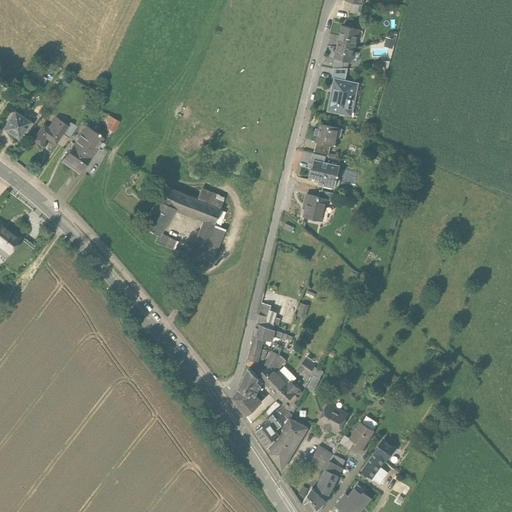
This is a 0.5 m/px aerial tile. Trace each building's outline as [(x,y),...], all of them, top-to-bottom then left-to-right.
[(362,5),(352,3),(349,12),(359,15),(362,5)] [(358,29),(343,25),(339,42),(354,46),(356,40),(360,41),(361,38),(360,38),(362,31),(358,30),(358,29)] [(354,46),(339,42),(335,59),(349,62),(351,63),(351,61),(356,63),(357,56),(352,54),(354,46)] [(349,62),(335,59),(333,68),(334,69),(347,69),(349,62)] [(347,69),(334,69),(332,79),(336,80),(345,82),(347,69)] [(345,82),(336,80),(335,88),(335,89),(334,94),(332,94),(331,94),(329,102),(330,103),(329,110),(347,114),(351,94),(355,94),(357,84),(345,82)] [(16,93),(11,90),(5,100),(10,103),(16,93)] [(33,124),(15,112),(4,128),(18,138),(22,133),(25,135),(33,124)] [(105,125),(116,132),(122,121),(111,114),(105,125)] [(68,126),(56,118),(48,128),(43,125),(33,140),(41,145),(47,136),(50,138),(49,139),(56,144),(62,134),(68,126)] [(68,126),(62,134),(69,138),(77,126),(70,122),(68,126)] [(335,127),(321,124),(316,142),(330,146),(334,147),(336,138),(333,137),(335,127)] [(103,138),(87,127),(80,136),(97,147),(103,138)] [(80,136),(62,161),(69,166),(71,163),(81,171),(91,157),(97,148),(97,147),(80,136)] [(330,146),(316,142),(314,153),(326,156),(328,156),(330,146)] [(102,151),(97,148),(91,157),(96,160),(102,151)] [(340,166),(324,162),(326,156),(314,153),(313,153),(310,164),(312,165),(308,181),(310,181),(311,178),(315,179),(314,182),(323,184),(323,187),(334,189),(337,180),(338,180),(339,176),(338,176),(339,168),(340,166)] [(357,172),(339,168),(338,176),(339,176),(338,180),(337,180),(334,189),(323,187),(322,191),(335,194),(336,189),(344,184),(355,186),(358,174),(357,172)] [(186,196),(165,187),(157,200),(175,210),(180,212),(186,196)] [(222,199),(201,190),(197,200),(218,209),(222,199)] [(322,191),(320,191),(319,197),(326,199),(326,200),(333,201),(335,194),(322,191)] [(319,197),(306,194),(304,202),(307,203),(304,217),(321,221),(326,200),(326,199),(319,197)] [(204,220),(189,256),(199,260),(199,259),(213,226),(220,209),(218,209),(197,200),(186,196),(180,212),(204,220)] [(175,210),(157,200),(141,226),(158,235),(159,236),(175,210)] [(13,234),(0,223),(0,253),(6,258),(21,239),(13,234)] [(294,228),(285,224),(283,229),(292,233),(294,228)] [(213,226),(199,259),(211,264),(225,231),(213,226)] [(6,258),(3,262),(16,272),(35,247),(15,232),(13,234),(21,239),(6,258)] [(159,236),(158,235),(154,243),(165,247),(168,240),(159,236)] [(262,312),(270,313),(272,307),(279,309),(280,303),(286,304),(288,296),(266,291),(262,312)] [(266,317),(259,315),(257,323),(271,329),(273,324),(266,321),(266,317)] [(271,329),(257,323),(254,336),(263,339),(272,341),(273,336),(275,330),(271,329)] [(283,333),(275,330),(273,336),(281,339),(283,333)] [(263,339),(254,336),(252,345),(254,346),(254,348),(260,350),(260,349),(263,339)] [(275,346),(265,365),(267,367),(261,372),(259,375),(262,377),(261,378),(264,380),(273,371),(271,370),(274,364),(279,355),(282,349),(275,346)] [(254,348),(251,347),(248,359),(256,362),(258,362),(260,350),(254,348)] [(265,350),(260,349),(260,350),(258,362),(256,362),(255,363),(257,364),(258,364),(259,362),(260,363),(263,358),(264,354),(265,350)] [(304,362),(301,367),(303,369),(309,373),(313,375),(315,371),(313,370),(315,366),(313,365),(311,367),(304,362)] [(258,378),(249,369),(249,368),(239,389),(233,398),(246,416),(261,401),(258,398),(255,395),(258,392),(260,387),(261,385),(257,381),(258,378)] [(274,372),(273,371),(264,380),(264,381),(269,386),(273,390),(276,393),(289,406),(298,397),(293,393),(297,389),(291,383),(287,387),(274,372)] [(269,386),(266,390),(260,396),(258,398),(261,401),(270,393),(273,390),(269,386)] [(347,415),(328,404),(323,413),(322,412),(319,417),(321,418),(318,423),(324,426),(324,427),(330,430),(337,433),(347,415)] [(292,414),(282,406),(277,410),(289,420),(289,419),(292,414)] [(275,412),(266,419),(267,420),(256,432),(257,432),(267,447),(268,448),(273,442),(279,436),(275,431),(282,426),(277,419),(279,418),(275,412)] [(286,424),(282,430),(284,431),(276,444),(271,452),(271,453),(282,469),(307,428),(289,419),(289,420),(286,424)] [(374,431),(360,422),(356,429),(355,429),(352,433),(353,434),(350,439),(354,442),(357,443),(355,446),(362,450),(374,431)] [(350,439),(344,435),(339,443),(350,449),(354,442),(350,439)] [(273,442),(268,448),(271,452),(276,444),(273,442)] [(394,450),(382,442),(362,472),(371,479),(384,460),(385,460),(388,456),(389,457),(394,450)] [(330,460),(317,451),(310,461),(324,469),(330,460)] [(345,462),(333,455),(329,462),(341,468),(345,462)] [(341,468),(329,462),(325,470),(337,476),(341,468)] [(325,470),(315,491),(318,493),(325,500),(337,476),(325,470)] [(352,485),(340,500),(340,501),(336,506),(335,505),(331,511),(332,511),(352,511),(357,506),(362,509),(370,498),(363,493),(352,485)] [(315,491),(312,489),(303,501),(310,511),(315,511),(316,511),(317,511),(319,511),(324,507),(322,505),(326,501),(325,500),(318,493),(315,491)]
